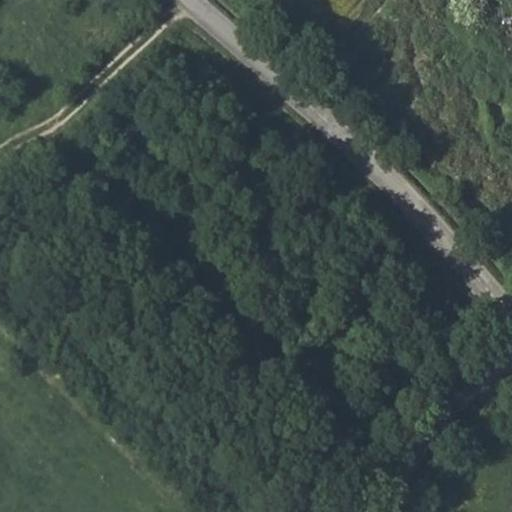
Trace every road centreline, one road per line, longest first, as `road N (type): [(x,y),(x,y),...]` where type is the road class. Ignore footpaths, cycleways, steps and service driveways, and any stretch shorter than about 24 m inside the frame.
road 1 (tertiary): [(511,319),(369,160),(186,0)]
road 2 (track): [(511,353),(366,511)]
